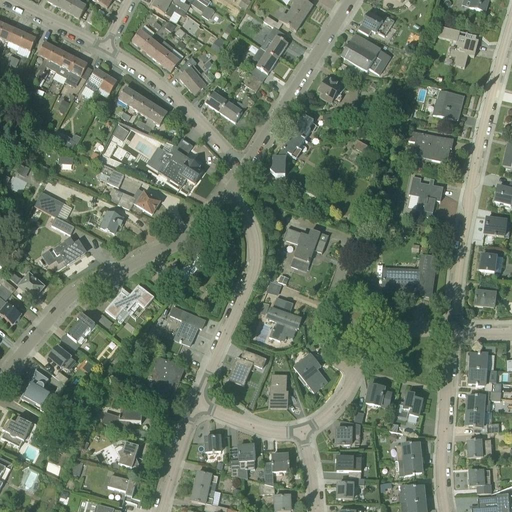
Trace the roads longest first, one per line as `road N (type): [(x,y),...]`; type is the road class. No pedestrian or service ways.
road 1 (residential): [(511,18),(469,188),(452,332)]
road 2 (residential): [(0,378),(67,299),(183,238),(225,196)]
road 3 (residential): [(197,402),(254,261),(249,228),(225,196)]
road 4 (residential): [(246,164),(349,0)]
road 5 (residential): [(246,164),(173,96),(105,49)]
road 6 (residential): [(452,332),(440,480),(445,511)]
road 7 (residential): [(392,336),(362,296),(331,301),(321,343),(354,371)]
